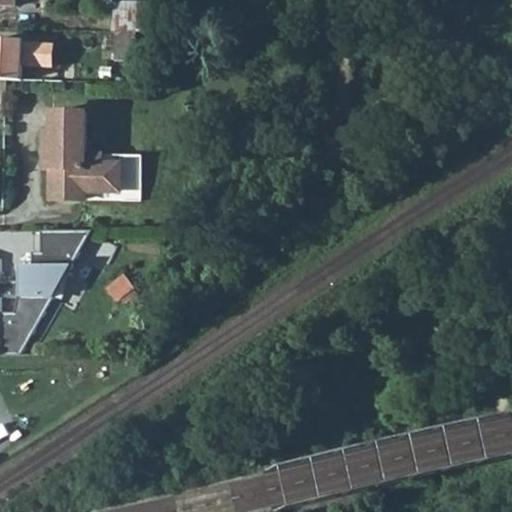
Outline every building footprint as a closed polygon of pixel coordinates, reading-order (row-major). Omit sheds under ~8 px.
[(116,5),(116,33),(118,33),(140,34),(171,35),(171,6),(116,5)] [(138,61),(140,34),(118,33),(116,60),(125,60),(124,80),(164,83),(165,62),(138,61)] [(0,42),(0,79),(22,80),(24,43),(0,42)] [(54,66),(54,81),(85,82),(85,67),(54,66)] [(90,112),(56,113),(57,134),(50,134),(51,170),(58,170),(65,170),(66,200),(92,200),(91,190),(126,190),(125,163),(107,164),(107,155),(90,155),(90,112)] [(0,282),(0,295),(2,316),(0,350),(0,354),(21,354),(92,233),(41,233),(40,256),(32,256),(32,266),(17,268),(16,282),(0,282)]
